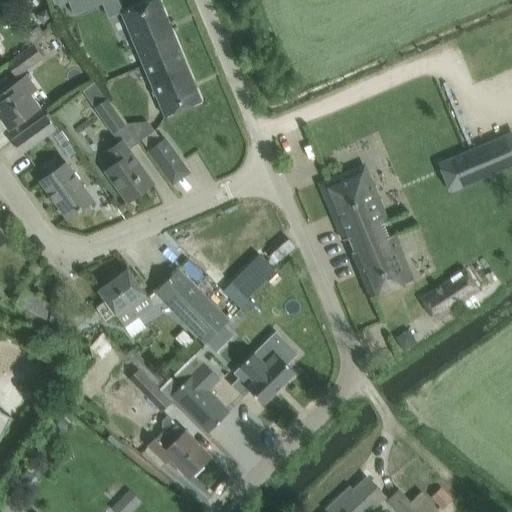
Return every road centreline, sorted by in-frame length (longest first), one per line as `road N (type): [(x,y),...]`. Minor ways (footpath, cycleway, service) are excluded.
road 1 (residential): [(223,511),(346,382),(349,360),(271,172)]
road 2 (residential): [(271,172),(86,250),(52,240),(0,175)]
road 3 (track): [(505,511),(401,432),(366,390),(346,382)]
road 4 (residential): [(271,172),(201,0)]
